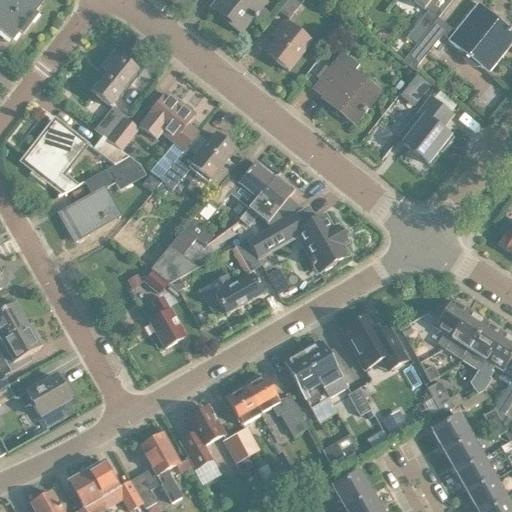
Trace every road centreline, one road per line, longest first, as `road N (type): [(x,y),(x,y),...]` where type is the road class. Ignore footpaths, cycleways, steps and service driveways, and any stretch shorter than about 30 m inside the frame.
road 1 (residential): [(421,243),(112,0)]
road 2 (residential): [(127,414),(421,243)]
road 3 (residential): [(127,414),(0,196)]
road 4 (residential): [(0,119),(93,0)]
road 5 (residential): [(0,480),(127,414)]
road 6 (residential): [(421,243),(511,135)]
